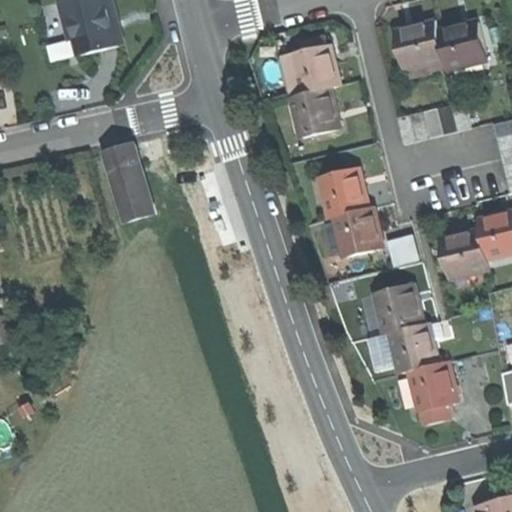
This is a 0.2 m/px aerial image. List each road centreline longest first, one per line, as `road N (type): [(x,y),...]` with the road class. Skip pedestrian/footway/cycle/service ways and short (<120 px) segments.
road 1 (secondary): [(363,491),(320,391),(219,93)]
road 2 (residential): [(360,0),(402,183),(490,160)]
road 3 (residential): [(0,150),(219,93)]
road 4 (residential): [(363,491),(511,454)]
